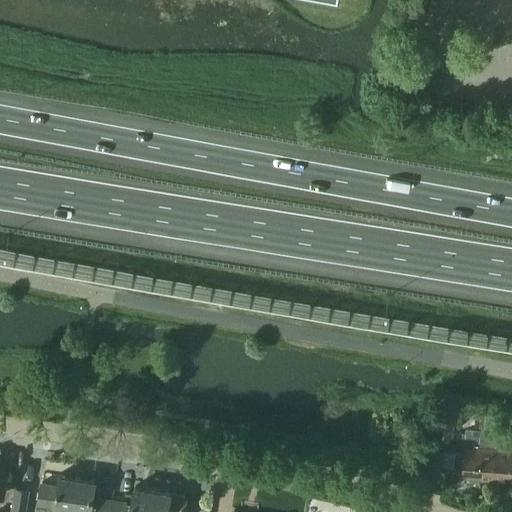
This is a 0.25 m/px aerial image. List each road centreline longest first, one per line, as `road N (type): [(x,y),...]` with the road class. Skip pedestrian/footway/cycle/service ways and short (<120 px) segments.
road 1 (motorway): [(511,214),(0,121)]
road 2 (motorway): [(0,190),(511,272)]
road 3 (residential): [(441,511),(272,467),(0,424)]
